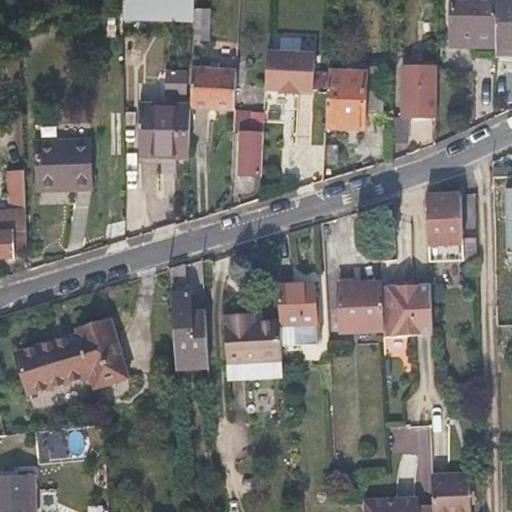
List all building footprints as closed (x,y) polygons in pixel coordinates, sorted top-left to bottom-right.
[(449,0),(448,44),(495,45),(495,0),(449,0)] [(511,0),(495,0),(495,45),(495,49),(511,48),(511,0)] [(194,40),(201,40),(207,40),(209,9),(195,9),(194,40)] [(268,50),(266,88),(281,88),(280,91),(298,92),(299,89),(313,90),(315,52),(268,50)] [(393,118),(393,131),(392,144),(409,144),(409,118),(411,118),(411,108),(419,108),(419,117),(424,117),(425,119),(436,119),(437,68),(432,68),(432,63),(424,63),(424,68),(413,67),(413,62),(405,63),(405,68),(402,68),(402,119),(393,118)] [(325,126),(344,127),(363,128),(364,113),(382,114),(385,69),(366,68),(365,74),(328,72),(325,126)] [(191,104),(191,107),(233,108),(235,71),(192,69),(191,95),(191,104)] [(254,104),(260,104),(265,105),(266,88),(255,88),(254,104)] [(191,104),(191,95),(172,95),(172,103),(191,104)] [(139,155),(158,155),(189,156),(191,107),(191,104),(172,103),(141,102),(139,155)] [(247,178),(247,176),(247,174),(259,174),(261,133),(263,133),(265,113),(252,112),(251,133),(238,132),(236,178),(247,178)] [(35,138),(36,184),(73,183),(73,190),(91,190),(90,139),(35,138)] [(0,185),(0,201),(12,202),(11,185),(0,185)] [(428,263),(446,263),(463,262),(461,196),(426,200),(428,263)] [(0,257),(13,257),(12,228),(0,228),(0,257)] [(187,264),(179,266),(171,269),(173,332),(175,364),(208,363),(205,304),(191,305),(191,298),(187,298),(187,264)] [(511,269),(496,270),(496,304),(511,304),(511,269)] [(315,344),(313,282),(278,285),(279,320),(279,326),(293,325),(294,345),(315,344)] [(378,282),(358,283),(337,284),(339,330),(380,328),(378,286),(378,282)] [(429,284),(378,286),(380,328),(380,336),(431,334),(429,284)] [(247,314),(247,322),(256,321),(256,313),(247,314)] [(281,357),(279,326),(279,320),(256,321),(247,322),(247,314),(224,315),(226,359),(281,357)] [(92,386),(109,381),(126,375),(107,318),(74,328),(76,333),(13,353),(27,394),(88,375),(92,386)] [(65,433),(72,457),(88,452),(81,429),(65,433)] [(480,511),(480,471),(428,473),(429,511),(480,511)] [(0,511),(35,511),(33,473),(0,475),(0,511)] [(386,497),(357,499),(358,511),(413,511),(413,502),(387,503),(386,497)]
